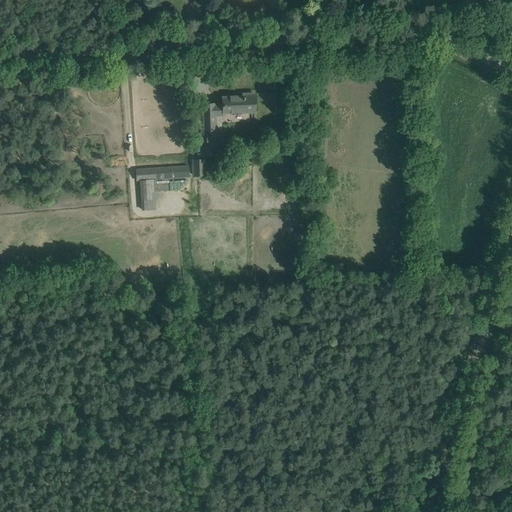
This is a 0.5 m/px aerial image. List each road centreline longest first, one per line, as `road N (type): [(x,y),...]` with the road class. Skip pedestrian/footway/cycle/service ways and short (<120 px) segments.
road 1 (unclassified): [(511,70),(416,31),(0,58)]
road 2 (unclassified): [(439,511),(511,233)]
